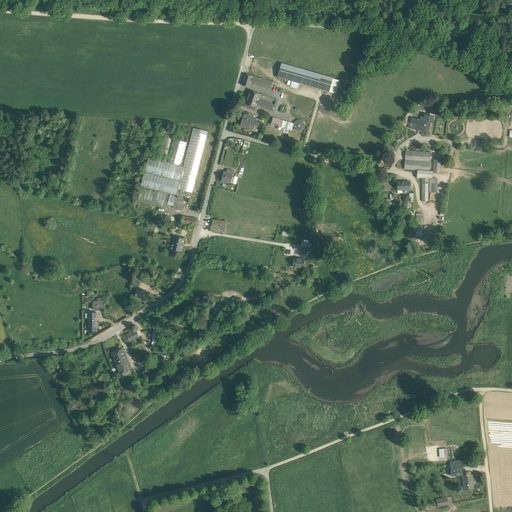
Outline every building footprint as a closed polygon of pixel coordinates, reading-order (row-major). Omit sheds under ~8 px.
[(333,78),(282,63),(278,77),(292,81),(299,83),(329,92),(333,79),(333,78)] [(273,82),(245,74),(242,85),(250,87),(251,83),(271,89),(273,82)] [(333,79),(329,91),(336,93),(340,81),(333,79)] [(275,100),(261,95),(261,94),(250,91),(246,103),(244,102),(243,106),(255,110),(256,107),(258,108),(259,107),(260,106),(272,111),(274,105),(273,105),(275,100)] [(257,119),(244,114),(241,125),(253,129),(257,119)] [(424,121),(412,118),(409,127),(428,132),(430,122),(432,123),(433,116),(425,115),(424,121)] [(294,123),(273,117),(271,124),(278,126),(278,129),(281,130),(281,127),(292,130),(294,123)] [(302,121),(299,120),(295,122),(294,126),(296,130),(300,131),(303,129),(307,130),(308,125),(307,125),(304,125),(302,121)] [(184,166),(177,193),(181,194),(191,197),(200,163),(208,131),(194,128),(184,166)] [(167,131),(159,160),(166,162),(173,133),(167,131)] [(187,142),(173,139),(167,162),(181,166),(187,142)] [(431,152),(406,151),(405,169),(417,170),(429,171),(431,152)] [(159,160),(148,157),(141,186),(170,194),(168,204),(173,206),(177,193),(184,166),(181,166),(167,162),(166,162),(159,160)] [(228,173),(223,172),(221,181),(231,184),(234,171),(229,170),(228,173)] [(429,171),(417,170),(417,178),(422,178),(428,178),(428,182),(430,182),(430,178),(433,178),(433,172),(433,171),(429,171)] [(410,182),(398,182),(398,190),(410,190),(410,182)] [(170,194),(141,186),(137,201),(166,208),(168,204),(170,194)] [(181,194),(177,193),(173,206),(173,208),(181,210),(184,198),(180,197),(181,194)] [(197,219),(183,216),(181,223),(195,225),(197,219)] [(227,222),(213,219),(212,225),(211,226),(211,230),(211,231),(225,233),(226,232),(227,229),(226,227),(227,222)] [(184,239),(175,237),(173,243),(175,243),(173,249),(181,251),(184,239)] [(301,242),(301,252),(311,252),(311,243),(308,243),(301,242)] [(304,259),(295,258),(293,267),(303,268),(304,259)] [(150,293),(138,287),(136,292),(135,295),(146,300),(150,293)] [(92,305),(92,311),(103,311),(103,301),(94,301),(92,305)] [(97,313),(88,313),(89,331),(97,331),(97,313)] [(136,331),(127,335),(130,341),(134,339),(135,341),(140,339),(136,331)] [(122,348),(112,353),(117,365),(128,360),(122,348)] [(117,365),(120,373),(131,369),(128,360),(117,365)] [(439,449),(439,458),(448,457),(447,448),(439,449)] [(463,467),(451,469),(451,476),(463,474),(463,467)] [(472,475),(463,476),(463,479),(461,480),(462,490),(474,488),(472,475)] [(436,499),(438,508),(449,505),(447,497),(436,499)]
